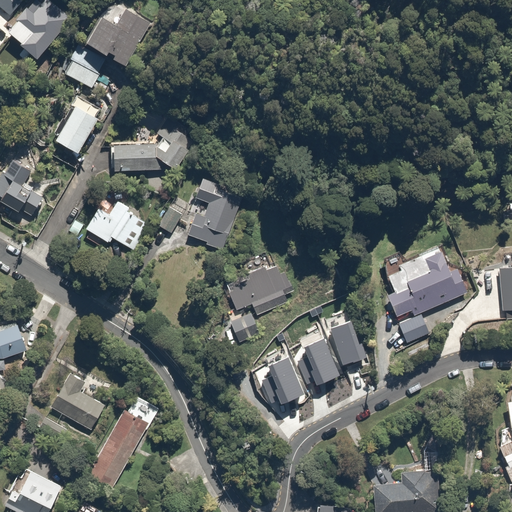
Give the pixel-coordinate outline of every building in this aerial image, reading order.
[(0,0),(0,6),(8,14),(19,0),(0,0)] [(19,41),(18,43),(35,58),(72,14),(54,0),(26,0),(13,16),(15,18),(6,29),(19,41)] [(116,22),(99,12),(83,41),(125,65),(149,22),(124,8),(116,22)] [(107,63),(73,47),(61,71),(95,87),(107,63)] [(88,129),(99,110),(73,95),(66,107),(70,109),(53,138),(77,152),(90,130),(88,129)] [(161,135),(151,152),(170,164),(192,129),(172,117),(166,113),(155,131),(161,135)] [(150,142),(110,142),(111,169),(151,169),(150,142)] [(10,157),(2,171),(0,170),(0,195),(0,200),(26,216),(39,193),(18,181),(27,167),(10,157)] [(204,240),(203,244),(222,251),(244,191),(200,176),(192,197),(205,201),(200,214),(192,212),(185,233),(204,240)] [(163,200),(150,192),(144,201),(158,209),(163,200)] [(134,214),(135,211),(116,200),(109,212),(97,204),(83,227),(108,243),(112,236),(132,249),(140,236),(138,234),(146,221),(134,214)] [(155,224),(168,231),(178,215),(166,207),(155,224)] [(397,317),(412,310),(414,315),(467,293),(458,269),(450,272),(441,252),(425,259),(431,272),(408,282),(410,288),(396,294),(395,292),(387,296),(397,317)] [(251,303),(254,313),(287,302),(274,265),(225,282),(234,309),(251,303)] [(511,267),(498,269),(501,310),(511,309),(511,267)] [(258,331),(249,309),(227,318),(236,340),(258,331)] [(421,315),(399,324),(407,343),(429,332),(421,315)] [(17,322),(0,328),(0,356),(26,346),(17,322)] [(350,322),(331,329),(342,366),(367,357),(363,343),(359,345),(350,322)] [(340,375),(324,339),(304,348),(314,370),(311,371),(317,385),(340,375)] [(280,404),(304,394),(289,358),(268,365),(279,388),(274,390),(280,404)] [(77,388),(82,379),(67,371),(47,405),(87,429),(103,403),(77,388)] [(511,437),(497,445),(506,464),(501,466),(511,488),(511,397),(504,399),(511,437)] [(147,421),(121,407),(86,472),(112,486),(147,421)] [(353,466),(361,484),(370,480),(362,462),(353,466)] [(20,511),(22,509),(26,511),(48,511),(62,486),(22,466),(3,503),(20,511)] [(399,480),(370,481),(371,511),(429,511),(438,511),(436,469),(399,470),(399,480)] [(347,511),(333,503),(315,502),(314,511),(347,511)]
